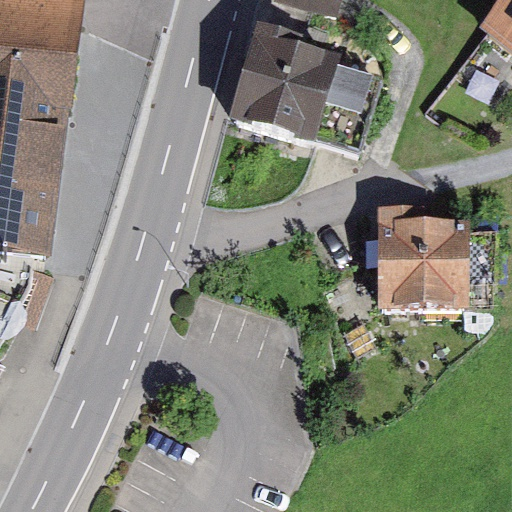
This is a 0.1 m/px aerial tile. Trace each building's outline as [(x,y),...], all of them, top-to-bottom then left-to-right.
[(85,2),(68,0),(0,0),(0,253),(50,260),(85,2)] [(346,0),(287,0),(286,6),(341,20),(346,0)] [(511,6),(490,34),(511,51),(511,6)] [(327,68),(252,48),(231,130),(307,149),(327,68)] [(465,235),(375,233),(372,311),(463,314),(465,235)]
